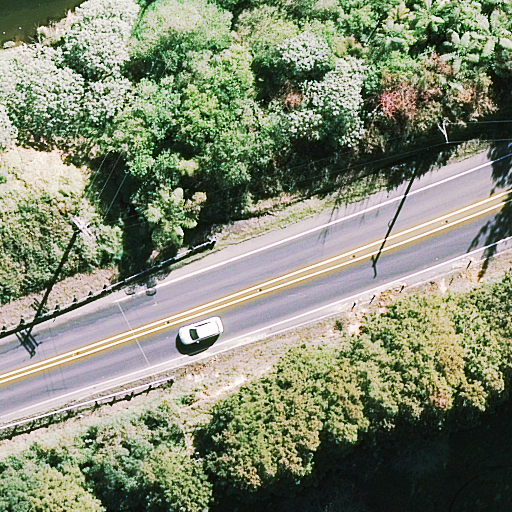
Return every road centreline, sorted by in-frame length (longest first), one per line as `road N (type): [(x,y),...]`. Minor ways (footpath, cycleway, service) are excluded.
road 1 (trunk): [(511,194),(297,278),(0,378)]
road 2 (trunk): [(511,453),(388,511)]
